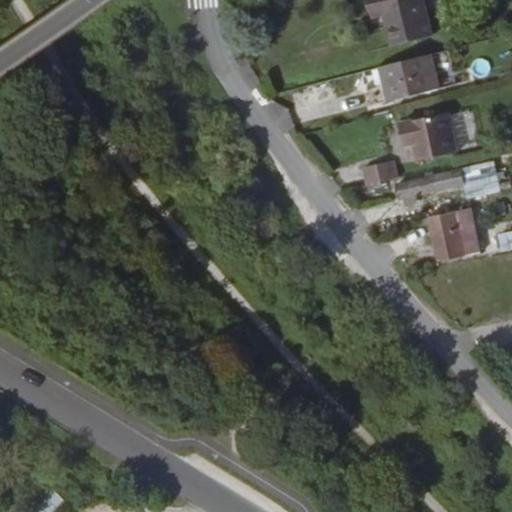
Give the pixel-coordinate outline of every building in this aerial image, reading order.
[(368,0),(373,17),(379,15),(375,0),(368,0)] [(382,15),(390,46),(432,36),(422,0),(375,0),(379,15),(382,15)] [(428,56),(379,67),(387,103),(438,91),(428,56)] [(451,155),(442,115),(393,127),(398,149),(407,147),(411,164),(451,155)] [(499,190),(492,162),(395,185),(400,202),(463,187),(466,199),(499,190)] [(356,175),(386,167),(385,165),(355,172),(356,175)] [(360,190),(390,182),(386,167),(356,175),(360,190)] [(458,222),(474,218),(472,209),(457,213),(458,222)] [(482,253),(474,218),(458,222),(457,213),(432,219),(434,228),(442,263),(482,253)] [(511,228),(496,229),(497,248),(511,247),(511,228)] [(41,511),(58,511),(67,504),(53,487),(34,503),(41,511)]
